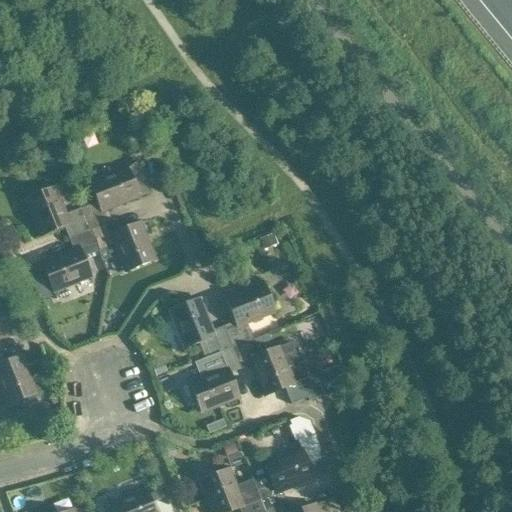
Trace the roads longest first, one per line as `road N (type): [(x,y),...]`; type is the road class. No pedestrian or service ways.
road 1 (unknown): [(104,429),(134,422),(216,435),(296,409),(330,479)]
road 2 (residential): [(0,471),(63,455),(104,429),(107,383)]
